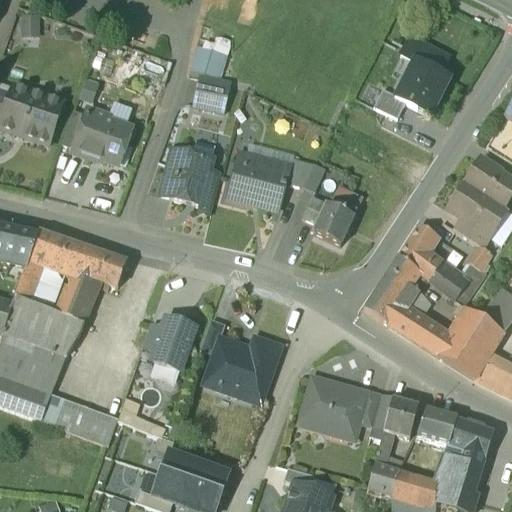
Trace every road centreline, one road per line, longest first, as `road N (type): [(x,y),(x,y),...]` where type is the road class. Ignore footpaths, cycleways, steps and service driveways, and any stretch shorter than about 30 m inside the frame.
road 1 (residential): [(0,214),(291,291),(329,312)]
road 2 (residential): [(343,322),(511,48)]
road 3 (residential): [(242,511),(289,378),(329,312)]
road 4 (residential): [(343,322),(511,431)]
